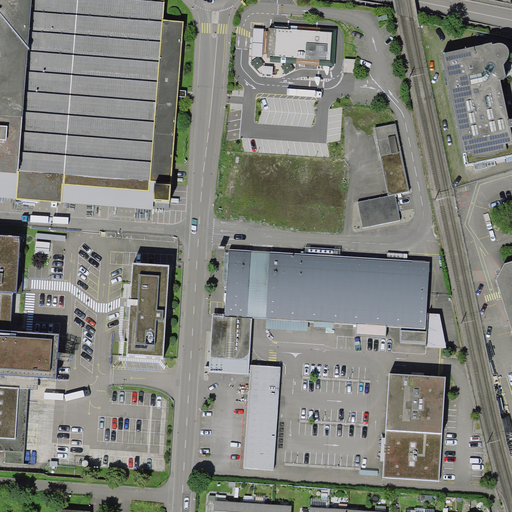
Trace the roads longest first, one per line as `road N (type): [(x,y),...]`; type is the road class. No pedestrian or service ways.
road 1 (residential): [(200,232),(411,239),(421,225),(421,202),(404,117),(382,89)]
road 2 (secondary): [(181,495),(200,232)]
road 3 (secondary): [(200,232),(216,3)]
road 4 (residential): [(200,232),(0,216)]
road 5 (residential): [(181,495),(0,482)]
